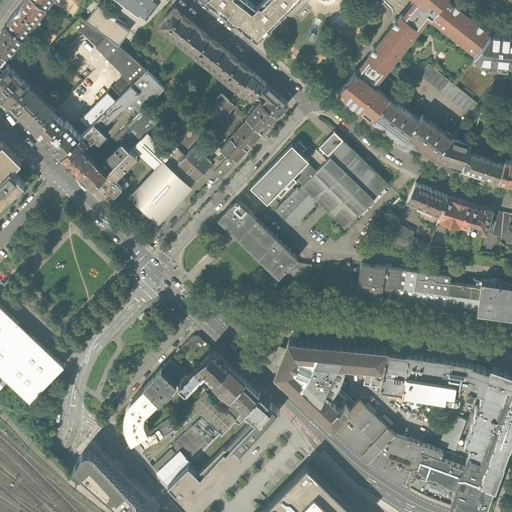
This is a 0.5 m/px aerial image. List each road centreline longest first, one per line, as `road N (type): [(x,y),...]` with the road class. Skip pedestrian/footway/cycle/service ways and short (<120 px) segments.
road 1 (unclassified): [(210,326),(239,313),(511,345)]
road 2 (tertiary): [(210,326),(364,477),(424,511)]
road 3 (residential): [(306,105),(324,105),(440,177),(511,197)]
road 4 (residential): [(306,105),(156,273)]
road 5 (tertiary): [(71,417),(82,365),(156,273)]
road 6 (residential): [(306,105),(186,0)]
road 7 (unclassified): [(71,417),(100,432),(172,511)]
road 8 (tertiary): [(59,177),(156,273)]
